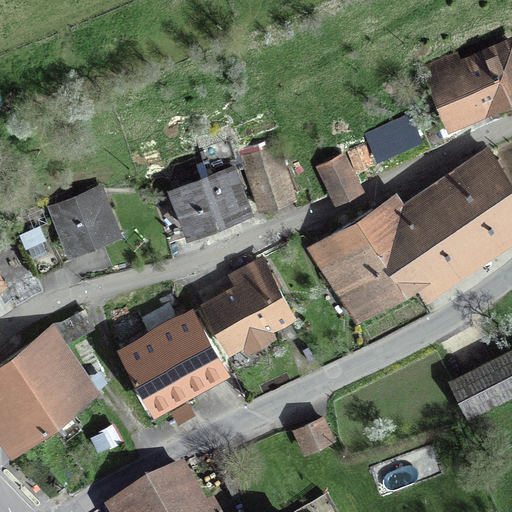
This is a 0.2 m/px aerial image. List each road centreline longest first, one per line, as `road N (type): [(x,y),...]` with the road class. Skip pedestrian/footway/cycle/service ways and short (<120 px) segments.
road 1 (residential): [(511,131),(337,210),(197,266),(76,299),(0,336)]
road 2 (tertiary): [(72,511),(176,454),(397,352),(511,276)]
